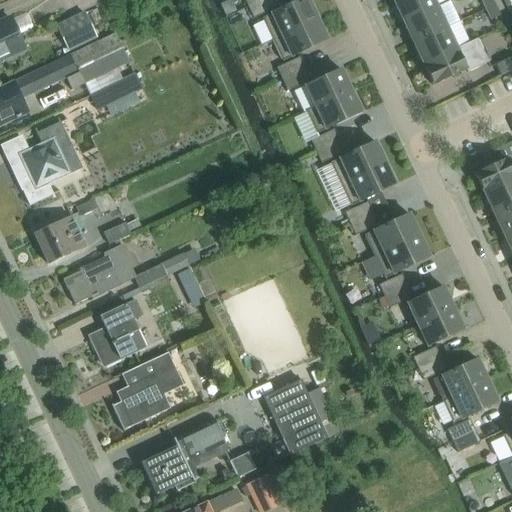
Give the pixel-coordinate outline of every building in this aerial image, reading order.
[(265,0),(244,0),(248,8),(265,0)] [(265,0),(248,8),(253,20),(276,9),(271,0),(265,0)] [(317,20),(307,0),(303,0),(262,19),(272,41),(317,20)] [(403,24),(437,8),(433,0),(400,0),(394,3),(403,24)] [(492,0),(480,0),(485,10),(495,5),(492,0)] [(500,16),(495,5),(485,10),(490,21),(500,16)] [(413,45),(447,29),(437,8),(403,24),(413,45)] [(97,39),(84,13),(56,26),(69,53),(97,39)] [(327,41),(317,20),(272,41),(283,63),(327,41)] [(6,22),(0,24),(0,68),(5,66),(2,60),(20,52),(6,22)] [(423,66),(457,50),(447,29),(413,45),(423,66)] [(79,73),(122,52),(115,37),(72,57),(79,73)] [(423,66),(433,87),(466,71),(467,74),(488,64),(478,43),(458,53),(457,50),(423,66)] [(79,73),(72,57),(71,56),(0,89),(0,126),(2,125),(2,126),(27,114),(21,100),(66,79),(79,73)] [(511,57),(495,66),(500,77),(511,71),(511,57)] [(277,69),(282,81),(305,70),(299,59),(277,69)] [(145,76),(92,101),(98,112),(151,87),(151,89),(158,86),(151,69),(143,73),(145,76)] [(305,70),(282,81),(287,92),(310,81),(305,70)] [(306,113),(306,114),(351,92),(341,71),(305,88),(315,109),(306,113)] [(79,73),(66,79),(72,91),(85,85),(79,73)] [(306,114),(317,135),(362,114),(351,92),(306,114)] [(81,171),(66,138),(67,137),(59,120),(57,121),(59,125),(37,134),(36,131),(35,131),(41,145),(8,160),(29,207),(52,196),(48,186),(81,171)] [(311,142),(316,153),(339,142),(333,131),(311,142)] [(321,165),(344,154),(339,142),(316,153),(321,165)] [(385,165),(375,143),(330,164),(340,186),(385,165)] [(475,176),(485,196),(511,183),(511,167),(508,160),(475,176)] [(396,186),(385,165),(340,186),(351,207),(396,186)] [(511,183),(485,196),(494,217),(511,209),(511,183)] [(98,210),(94,201),(76,209),(80,218),(98,210)] [(345,214),(350,225),(373,215),(367,203),(345,214)] [(237,205),(218,214),(226,229),(244,220),(237,205)] [(511,209),(494,217),(504,238),(511,234),(511,209)] [(355,237),(378,226),(373,215),(350,225),(355,237)] [(419,237),(409,215),(364,237),(374,258),(419,237)] [(71,218),(34,235),(48,266),(85,248),(71,218)] [(137,221),(126,226),(125,224),(103,234),(109,246),(131,236),(130,234),(141,229),(137,221)] [(430,259),(419,237),(374,258),(385,280),(430,259)] [(130,281),(129,281),(125,273),(129,272),(130,268),(126,258),(122,256),(118,258),(115,251),(121,248),(120,247),(103,255),(105,258),(78,271),(79,273),(62,281),(74,306),(91,298),(93,300),(120,287),(130,282),(130,281)] [(183,254),(189,265),(199,260),(194,249),(183,254)] [(161,266),(166,276),(189,265),(183,254),(161,266)] [(166,276),(161,266),(134,279),(139,290),(166,276)] [(191,269),(177,276),(181,284),(195,277),(191,269)] [(407,287),(402,276),(379,286),(384,298),(407,287)] [(384,298),(389,309),(412,298),(407,287),(384,298)] [(453,310),(443,288),(407,305),(417,327),(453,310)] [(124,302),(139,295),(137,291),(122,298),(124,302)] [(145,347),(133,321),(143,317),(135,301),(99,318),(106,333),(91,341),(103,367),(145,347)] [(464,331),(453,310),(417,327),(427,348),(464,331)] [(441,360),(436,348),(413,359),(418,370),(441,360)] [(145,380),(132,386),(116,394),(121,403),(113,407),(112,406),(111,406),(123,433),(125,433),(124,431),(170,410),(164,396),(183,387),(168,354),(139,368),(145,380)] [(418,370),(424,382),(446,371),(441,360),(418,370)] [(442,403),(488,382),(477,360),(432,381),(442,403)] [(301,381),(262,399),(282,441),(289,456),(338,434),(319,393),(308,398),(301,381)] [(488,382),(442,403),(453,425),(498,403),(488,382)] [(447,431),(452,443),(475,432),(470,421),(447,431)] [(196,474),(195,472),(202,469),(201,466),(229,453),(214,422),(173,441),(176,448),(141,464),(156,496),(192,479),(191,476),(196,474)] [(452,443),(458,454),(480,443),(475,432),(452,443)] [(511,457),(511,432),(502,437),(511,457)] [(282,441),(269,447),(277,464),(290,458),(289,456),(282,441)] [(248,454),(230,462),(239,480),(256,472),(248,454)] [(247,488),(242,490),(245,497),(251,495),(259,511),(266,511),(267,511),(265,506),(279,499),(268,476),(247,487),(247,488)] [(226,511),(242,505),(236,491),(206,505),(206,504),(189,511),(226,511)]
